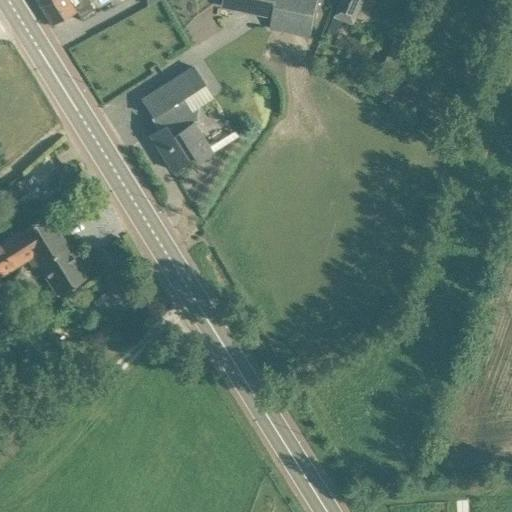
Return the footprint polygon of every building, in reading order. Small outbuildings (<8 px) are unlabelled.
[(37,0),(40,6),(52,25),(76,12),(82,21),(95,14),(88,0),(37,0)] [(222,0),(222,5),(272,16),(269,28),(309,36),(317,0),(222,0)] [(339,0),(333,17),(355,25),(364,0),(339,0)] [(193,67),(141,99),(153,116),(156,114),(164,126),(149,135),(172,170),(194,156),(197,162),(212,152),(188,113),(191,111),(183,97),(204,84),(193,67)] [(28,178),(2,191),(12,210),(38,196),(28,178)] [(87,277),(51,220),(48,214),(19,232),(32,254),(27,257),(34,268),(38,266),(57,296),(87,277)] [(0,274),(27,257),(32,254),(19,232),(0,243),(0,274)] [(17,307),(8,293),(0,298),(0,322),(5,330),(23,318),(16,308),(17,307)]
